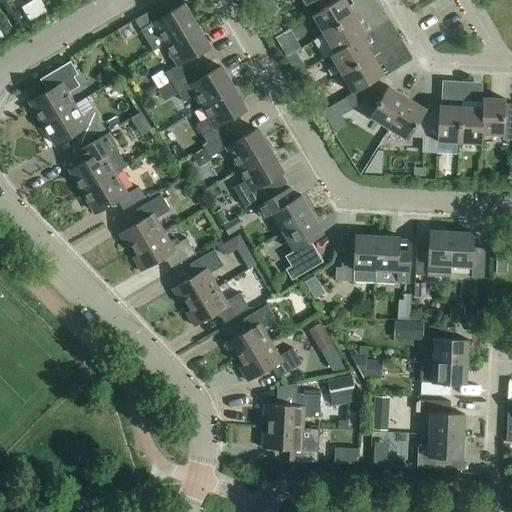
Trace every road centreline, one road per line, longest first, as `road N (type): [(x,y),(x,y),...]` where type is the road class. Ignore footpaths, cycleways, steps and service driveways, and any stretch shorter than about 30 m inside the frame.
road 1 (residential): [(226,0),(345,195),(511,207)]
road 2 (residential): [(0,203),(195,407),(203,449),(184,511)]
road 3 (residential): [(123,0),(0,73)]
road 4 (residential): [(493,68),(429,60),(395,5)]
road 5 (residential): [(511,355),(496,354),(491,464)]
